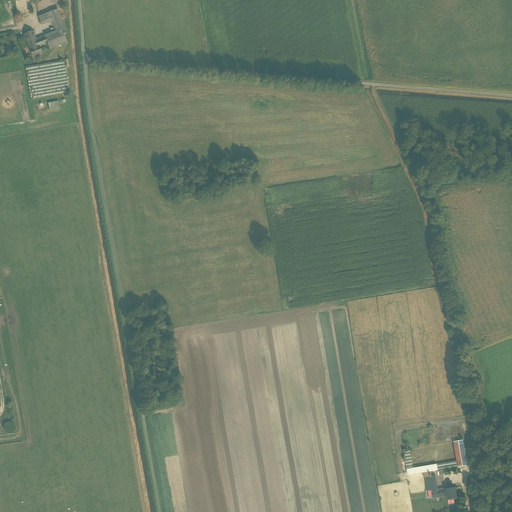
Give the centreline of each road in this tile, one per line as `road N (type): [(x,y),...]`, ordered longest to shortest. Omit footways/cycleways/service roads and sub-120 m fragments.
road 1 (track): [(159,511),(84,60)]
road 2 (track): [(372,84),(431,209),(451,316),(481,390),(482,498)]
road 3 (unclassified): [(84,60),(511,96)]
road 4 (track): [(145,511),(100,260)]
